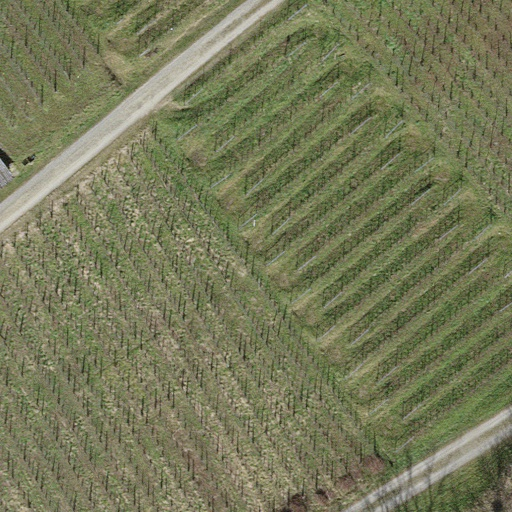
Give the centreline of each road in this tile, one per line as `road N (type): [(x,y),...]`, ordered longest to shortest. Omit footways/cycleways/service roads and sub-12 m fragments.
road 1 (track): [(0,222),(281,0)]
road 2 (track): [(511,424),(378,511)]
